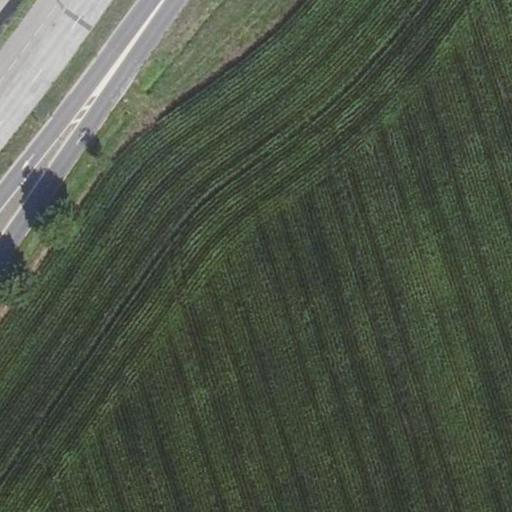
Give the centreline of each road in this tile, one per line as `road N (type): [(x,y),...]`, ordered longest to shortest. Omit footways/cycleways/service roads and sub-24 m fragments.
road 1 (primary): [(0,252),(86,130),(154,11)]
road 2 (primary): [(154,11),(0,199)]
